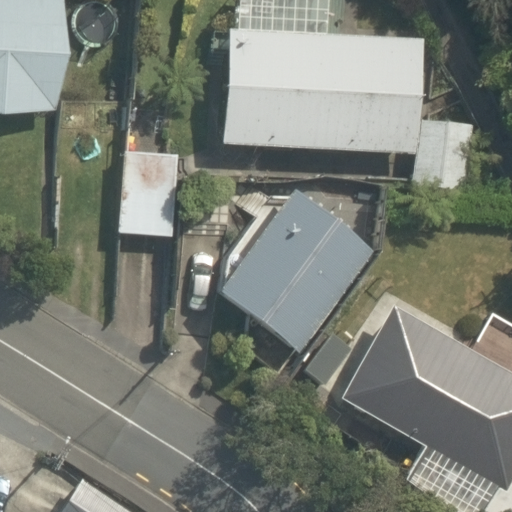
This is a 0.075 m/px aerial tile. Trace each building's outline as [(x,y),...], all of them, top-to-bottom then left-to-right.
[(0,0),(0,113),(56,116),(61,4),(0,0)] [(219,150),(414,159),(410,192),(464,198),(472,130),(417,125),(422,47),(340,42),(342,0),(293,0),(293,1),(276,0),(237,0),(235,37),(227,37),(219,150)] [(174,240),(178,161),(122,158),(118,238),(174,240)] [(375,257),(291,196),(217,298),(299,358),(375,257)] [(511,484),(511,378),(391,312),(340,405),(425,453),(497,494),(505,498),(511,484)] [(349,353),(330,340),(304,376),(324,390),(349,353)] [(485,511),(497,494),(425,453),(402,489),(439,511),(485,511)] [(126,511),(80,481),(61,511),(126,511)]
